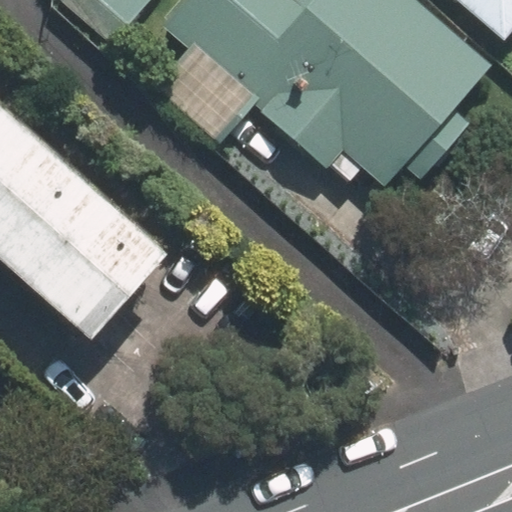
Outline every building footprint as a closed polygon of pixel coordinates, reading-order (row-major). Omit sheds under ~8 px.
[(61,0),(54,9),(110,55),(156,0),(61,0)] [(187,0),(157,35),(182,57),(147,96),(213,155),(248,116),(320,179),(337,160),(382,200),(399,180),(413,192),(466,132),(447,116),(485,73),(402,0),(187,0)] [(511,0),(433,0),(496,56),(511,38),(511,0)] [(0,289),(77,358),(156,271),(0,131),(0,289)] [(511,155),(479,194),(511,222),(511,155)]
